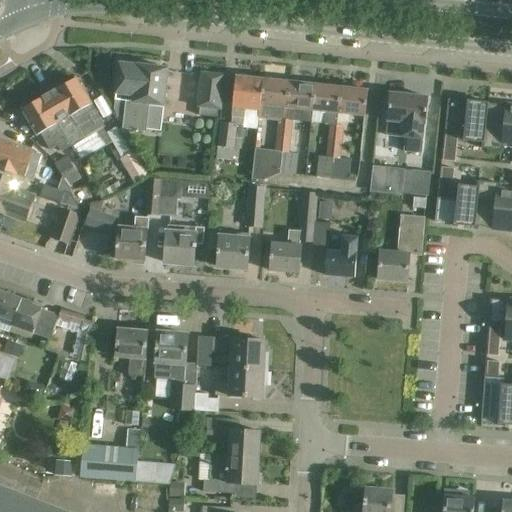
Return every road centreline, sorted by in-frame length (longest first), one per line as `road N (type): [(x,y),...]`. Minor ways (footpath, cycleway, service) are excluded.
road 1 (tertiary): [(52,0),(511,50)]
road 2 (residential): [(319,304),(69,283),(0,258)]
road 3 (residential): [(440,452),(457,246),(497,250),(511,263)]
road 4 (residential): [(314,443),(319,304)]
road 5 (residential): [(440,452),(314,443)]
